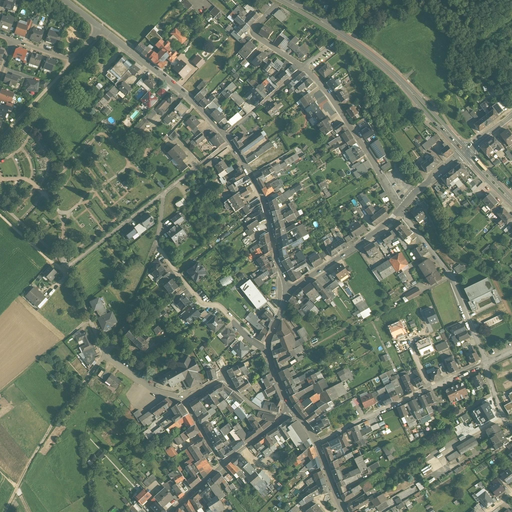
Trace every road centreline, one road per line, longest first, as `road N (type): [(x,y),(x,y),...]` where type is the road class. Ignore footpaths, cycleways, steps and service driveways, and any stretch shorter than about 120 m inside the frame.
road 1 (residential): [(161,195),(155,242),(198,300),(218,305),(266,347)]
road 2 (residential): [(184,401),(148,387),(108,355),(60,267)]
road 3 (residential): [(302,67),(325,88),(402,209)]
road 4 (residential): [(401,212),(455,282),(484,363)]
road 5 (tertiary): [(342,34),(465,151)]
road 6 (residential): [(224,135),(100,27)]
road 7 (residential): [(286,291),(266,204),(229,142)]
road 8 (track): [(4,511),(82,383)]
road 9 (residential): [(401,212),(286,291)]
road 10 (residential): [(316,443),(430,388)]
road 11 (residential): [(161,195),(60,267)]
road 12 (residential): [(283,419),(251,404),(225,378),(184,401)]
